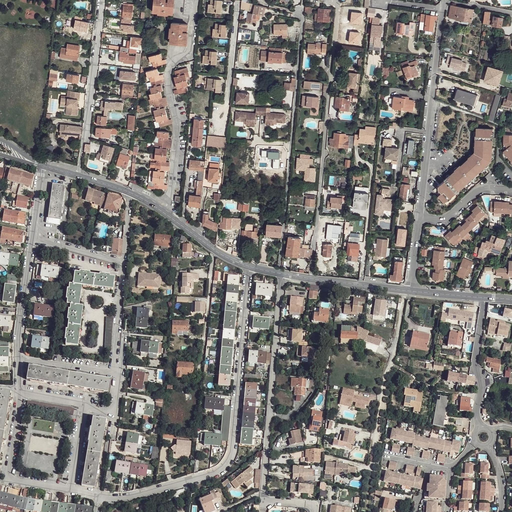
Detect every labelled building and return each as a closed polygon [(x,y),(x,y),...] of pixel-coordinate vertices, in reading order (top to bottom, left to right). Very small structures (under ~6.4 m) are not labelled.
[(165,2),(165,0),(154,0),(153,12),(158,12),(158,11),(167,12),(167,13),(173,14),(174,0),(168,0),(168,2),(165,2)] [(208,4),(208,9),(216,10),(216,12),(221,13),(222,0),(220,0),(210,0),(210,4),(208,4)] [(242,1),(241,8),(250,10),(251,3),(242,1)] [(124,6),(123,16),(132,17),(133,7),(132,7),(133,4),(124,3),(124,6)] [(249,13),(246,22),(255,24),(256,20),(258,21),(258,19),(259,19),(260,14),(263,15),(265,7),(251,3),(250,10),(253,11),(253,14),(249,13)] [(451,5),(449,17),(462,20),(471,21),(473,9),(451,5)] [(318,13),(317,21),(329,22),(329,21),(331,22),(331,20),(330,20),(331,9),(319,8),(318,13)] [(485,11),(483,23),(492,24),(492,25),(501,27),(502,18),(498,17),(493,16),(493,20),(489,20),(490,12),(485,11)] [(427,14),(425,29),(433,30),(434,20),(437,20),(437,16),(435,15),(427,14)] [(371,35),(370,42),(374,42),(373,46),(380,47),(382,25),(379,25),(380,17),(373,17),(372,17),(372,22),(371,29),(368,28),(367,34),(371,35)] [(122,20),(121,28),(130,29),(131,21),(122,20)] [(83,21),(79,38),(85,39),(86,36),(89,37),(92,23),(83,21)] [(182,32),(183,29),(187,30),(188,24),(172,22),(171,28),(172,28),(171,37),(170,37),(170,43),(187,45),(188,33),(187,33),(182,32)] [(397,22),(396,32),(403,33),(403,34),(409,35),(409,30),(413,30),(414,22),(410,22),(409,25),(404,24),(404,23),(397,22)] [(213,28),(212,34),(221,35),(221,37),(226,37),(227,25),(215,24),(215,28),(213,28)] [(274,24),(274,34),(282,34),(287,34),(287,24),(274,24)] [(121,46),(120,51),(136,53),(141,53),(142,38),(131,36),(130,40),(129,47),(124,47),(121,46)] [(307,51),(307,53),(315,54),(315,51),(322,51),(322,54),(326,55),(327,44),(316,43),(316,44),(308,43),(308,49),(307,51)] [(62,48),(61,56),(66,56),(65,58),(78,60),(80,46),(68,44),(67,49),(62,48)] [(261,51),(261,61),(268,61),(274,62),(282,63),(283,49),(269,48),(269,51),(261,51)] [(203,55),(203,61),(211,62),(211,64),(216,64),(217,51),(206,50),(205,55),(203,55)] [(120,52),(119,61),(123,61),(123,63),(135,64),(136,58),(140,59),(141,53),(136,53),(136,56),(128,56),(129,52),(120,52)] [(153,63),(154,67),(156,66),(166,64),(165,59),(162,60),(160,61),(160,59),(161,59),(160,53),(149,56),(150,62),(152,61),(154,61),(155,62),(153,63)] [(448,55),(446,63),(450,65),(454,66),(453,68),(464,71),(467,63),(462,62),(462,60),(452,57),(452,56),(448,55)] [(403,67),(406,77),(413,75),(413,76),(418,74),(415,65),(417,64),(416,60),(409,63),(409,65),(403,67)] [(174,77),(175,83),(187,80),(185,72),(188,71),(187,67),(174,71),(175,74),(177,74),(178,76),(176,77),(174,77)] [(502,71),(488,67),(484,81),(498,85),(502,71)] [(146,77),(148,83),(160,79),(163,78),(162,74),(159,75),(157,76),(157,74),(159,74),(157,68),(154,69),(146,71),(147,77),(146,77)] [(50,73),(48,87),(52,87),(53,81),(56,81),(58,71),(53,70),(52,74),(50,73)] [(134,72),(119,70),(118,78),(133,79),(134,72)] [(68,73),(66,80),(79,82),(80,75),(68,73)] [(358,74),(349,73),(348,86),(354,87),(353,92),(353,95),(358,95),(360,74),(358,74)] [(150,88),(151,93),(160,91),(163,90),(161,85),(160,85),(159,84),(161,83),(164,82),(163,78),(160,79),(148,83),(147,83),(149,88),(150,88)] [(208,78),(207,89),(214,90),(214,87),(216,87),(216,90),(215,92),(220,92),(221,79),(208,78)] [(174,90),(175,95),(188,91),(187,87),(184,88),(184,86),(186,85),(188,85),(187,80),(175,83),(177,88),(179,87),(179,89),(177,89),(174,90)] [(304,81),(303,88),(320,90),(321,82),(304,81)] [(123,84),(122,97),(132,98),(133,96),(134,85),(123,84)] [(457,89),(456,94),(458,95),(456,100),(469,104),(473,105),(475,100),(476,95),(457,89)] [(61,97),(60,102),(69,103),(69,106),(68,114),(78,115),(78,108),(77,108),(77,106),(78,105),(78,99),(79,99),(80,92),(72,91),(71,98),(61,97)] [(149,100),(150,105),(154,105),(166,101),(165,97),(162,98),(160,98),(160,97),(162,96),(160,91),(151,93),(149,94),(150,99),(149,100)] [(237,92),(236,102),(248,103),(249,93),(237,92)] [(504,98),(503,105),(511,107),(511,102),(511,93),(509,92),(508,96),(505,95),(502,94),(502,95),(501,97),(504,98)] [(303,95),(302,105),(318,107),(318,97),(303,95)] [(394,96),(392,108),(401,110),(402,106),(413,108),(414,100),(409,100),(409,97),(406,97),(406,98),(402,97),(394,96)] [(336,97),(335,107),(340,107),(344,108),(344,110),(349,111),(351,97),(347,97),(347,98),(344,98),(345,97),(336,97)] [(102,101),(101,110),(105,110),(108,110),(111,111),(111,108),(123,110),(124,103),(102,101)] [(154,111),(155,116),(166,113),(165,108),(163,108),(163,106),(164,106),(168,105),(166,101),(154,105),(155,108),(157,107),(158,110),(155,110),(154,111)] [(494,103),(490,115),(494,116),(498,104),(494,103)] [(256,114),(261,115),(261,107),(256,107),(256,113),(236,112),(235,121),(244,121),(246,122),(246,123),(246,125),(255,126),(256,114)] [(267,108),(261,107),(261,115),(266,115),(265,124),(274,125),(274,124),(274,122),(277,122),(284,123),(285,114),(266,113),(267,108)] [(159,123),(160,127),(172,123),(171,119),(168,120),(166,121),(166,119),(168,118),(166,113),(155,116),(156,121),(161,120),(161,122),(159,123)] [(98,115),(97,124),(106,125),(107,116),(104,116),(98,115)] [(194,119),(193,138),(194,138),(193,145),(202,146),(204,119),(194,119)] [(60,136),(65,136),(66,134),(79,135),(81,135),(82,126),(65,125),(60,124),(60,131),(60,136)] [(355,134),(354,145),(358,145),(358,143),(359,141),(364,141),(364,140),(375,141),(376,127),(366,126),(365,129),(360,129),(359,135),(355,134)] [(96,127),(95,136),(110,137),(111,134),(117,134),(117,128),(109,128),(96,127)] [(444,203),(447,200),(448,199),(447,198),(448,197),(449,198),(450,197),(455,193),(454,191),(457,189),(458,187),(460,189),(461,188),(466,183),(474,176),(480,171),(488,163),(494,158),(491,155),(492,140),(490,140),(490,136),(491,134),(492,134),(492,133),(492,129),(476,128),(475,131),(475,132),(474,132),(474,133),(473,133),(473,134),(474,134),(474,135),(475,135),(475,139),(475,143),(475,149),(474,152),(470,156),(469,155),(468,155),(468,156),(467,157),(468,158),(468,159),(460,166),(460,165),(457,168),(456,167),(455,167),(454,168),(453,169),(454,170),(454,171),(450,175),(450,174),(444,180),(443,180),(442,180),(441,180),(441,182),(442,183),(439,185),(438,189),(441,193),(438,196),(444,203)] [(158,139),(158,142),(171,144),(171,139),(168,139),(166,139),(167,137),(168,138),(169,132),(157,131),(157,136),(159,137),(161,137),(161,139),(158,139)] [(330,142),(330,146),(348,148),(348,147),(352,148),(354,136),(346,135),(346,134),(341,133),(341,131),(337,131),(337,133),(334,133),(334,139),(330,138),(330,142)] [(511,134),(504,134),(503,143),(507,148),(505,150),(504,150),(507,153),(506,155),(506,156),(511,161),(511,134)] [(227,138),(207,136),(206,146),(210,146),(226,148),(227,141),(227,139),(227,138)] [(386,147),(385,157),(392,158),(397,159),(399,148),(391,147),(392,140),(384,139),(383,146),(386,147)] [(156,147),(155,154),(167,155),(167,149),(165,149),(165,147),(167,147),(171,148),(171,144),(158,142),(155,142),(154,147),(156,147)] [(104,144),(101,153),(99,152),(99,154),(98,154),(97,159),(99,160),(100,157),(105,159),(104,162),(109,163),(114,147),(104,144)] [(121,149),(116,165),(120,166),(121,164),(127,165),(130,156),(127,155),(128,151),(121,149)] [(156,162),(156,165),(169,166),(169,162),(166,162),(164,162),(164,160),(166,160),(167,155),(155,154),(155,159),(159,159),(159,161),(156,161),(156,162)] [(305,170),(304,180),(314,182),(315,168),(309,168),(307,167),(308,163),(310,163),(313,164),(313,159),(310,159),(300,158),(297,158),(296,167),(302,167),(301,170),(305,170)] [(189,195),(188,205),(191,206),(200,207),(205,161),(190,160),(189,169),(199,170),(197,180),(195,180),(195,182),(197,183),(196,195),(189,195)] [(480,171),(481,171),(489,164),(488,163),(480,171)] [(153,170),(153,176),(164,177),(165,171),(163,171),(163,170),(165,170),(169,170),(169,166),(156,165),(156,168),(156,169),(158,169),(158,171),(153,170)] [(6,168),(3,180),(31,187),(34,176),(6,168)] [(209,168),(208,181),(218,182),(219,169),(209,168)] [(154,184),(154,188),(167,189),(167,185),(164,184),(162,184),(162,183),(164,183),(164,177),(153,176),(152,182),(155,182),(157,182),(156,184),(154,184)] [(466,183),(467,184),(475,177),(474,176),(466,183)] [(401,183),(399,200),(406,201),(408,189),(409,189),(410,189),(410,185),(401,183)] [(53,184),(48,218),(54,219),(60,220),(65,186),(53,184)] [(355,192),(353,207),(366,209),(368,193),(369,188),(355,186),(355,192)] [(88,189),(85,200),(95,203),(94,204),(100,206),(103,193),(88,189)] [(100,206),(99,208),(104,209),(108,211),(113,212),(117,213),(121,199),(103,193),(100,206)] [(306,196),(305,205),(314,206),(316,196),(305,194),(305,196),(306,196)] [(377,194),(376,208),(381,209),(382,207),(391,209),(392,199),(382,198),(383,195),(377,194)] [(328,201),(327,206),(331,207),(331,209),(337,210),(337,207),(341,208),(343,196),(338,195),(337,197),(334,197),(334,196),(331,195),(331,196),(330,198),(330,202),(328,201)] [(17,196),(16,207),(26,209),(28,198),(17,196)] [(491,203),(490,212),(501,212),(502,202),(496,201),(496,204),(494,203),(491,203)] [(502,202),(501,212),(511,212),(511,204),(509,204),(507,204),(507,202),(502,202)] [(476,221),(485,213),(478,205),(474,209),(475,211),(473,212),(471,215),(476,221)] [(4,210),(2,221),(25,224),(27,214),(4,210)] [(209,210),(204,210),(202,224),(217,231),(218,223),(208,218),(209,210)] [(221,215),(220,228),(231,229),(233,218),(223,217),(223,215),(221,215)] [(470,230),(478,222),(476,221),(471,215),(467,218),(468,219),(467,221),(464,223),(470,230)] [(461,237),(469,230),(470,230),(464,223),(461,226),(460,228),(458,226),(454,230),(460,236),(461,237)] [(242,230),(242,239),(246,239),(246,236),(257,237),(258,232),(254,232),(252,231),(253,224),(246,224),(245,231),(242,230)] [(266,230),(266,235),(281,236),(282,225),(267,224),(266,230)] [(2,228),(0,238),(8,240),(15,241),(22,243),(24,232),(2,228)] [(452,243),(460,236),(454,230),(452,232),(450,234),(448,232),(445,236),(452,243)] [(463,239),(465,241),(470,236),(468,233),(470,231),(469,230),(461,237),(463,239)] [(323,251),(323,256),(331,257),(332,245),(335,245),(336,235),(332,234),(332,236),(324,236),(324,245),(318,245),(318,251),(323,251)] [(155,235),(154,246),(161,246),(168,247),(168,243),(170,243),(171,236),(155,235)] [(482,241),(480,248),(488,250),(500,254),(505,239),(492,235),(490,241),(486,240),(486,242),(482,241)] [(288,236),(286,254),(292,256),(292,259),(298,260),(298,256),(299,252),(300,248),(301,238),(288,236)] [(348,242),(347,254),(358,255),(359,244),(360,238),(349,236),(348,242)] [(374,256),(373,260),(381,261),(381,257),(386,257),(388,240),(377,238),(376,249),(376,251),(375,256),(374,256)] [(113,239),(112,251),(113,251),(113,255),(122,257),(123,240),(113,239)] [(184,255),(184,257),(190,258),(190,256),(191,253),(191,245),(183,245),(182,255),(184,255)] [(434,252),(433,257),(444,258),(445,247),(437,246),(436,250),(436,252),(434,252)] [(474,251),(474,252),(478,253),(486,256),(488,250),(480,248),(475,246),(474,251)] [(300,248),(299,252),(300,252),(300,256),(311,258),(312,249),(309,249),(302,248),(300,248)] [(0,264),(17,267),(19,256),(1,254),(0,253),(0,264)] [(434,264),(434,268),(436,268),(442,269),(444,258),(433,257),(433,262),(435,262),(434,264)] [(463,258),(457,272),(464,275),(467,268),(470,270),(469,272),(470,272),(471,272),(472,269),(471,268),(473,262),(463,258)] [(493,267),(493,273),(496,273),(503,273),(502,275),(508,276),(511,275),(511,260),(509,260),(508,268),(493,267)] [(391,274),(390,279),(401,281),(402,276),(401,276),(403,262),(395,261),(393,275),(391,274)] [(37,265),(36,275),(40,276),(40,277),(57,279),(59,268),(37,265)] [(433,274),(433,279),(436,280),(443,280),(444,269),(442,269),(436,268),(435,274),(433,274)] [(75,273),(73,285),(82,286),(93,287),(95,275),(90,275),(79,273),(75,273)] [(227,281),(226,294),(238,295),(240,277),(229,276),(229,274),(224,273),(223,281),(227,281)] [(139,274),(138,286),(147,287),(147,284),(153,285),(153,287),(160,288),(161,275),(139,274)] [(181,287),(181,293),(188,293),(188,287),(193,287),(193,282),(191,282),(191,279),(198,280),(198,274),(183,274),(182,288),(181,287)] [(8,275),(6,285),(16,287),(17,276),(8,275)] [(95,275),(93,287),(113,290),(115,277),(110,277),(99,276),(95,275)] [(256,284),(255,295),(271,297),(272,286),(256,284)] [(5,285),(3,301),(14,303),(16,287),(6,285),(5,285)] [(67,300),(67,305),(70,305),(79,306),(82,286),(73,285),(69,285),(69,289),(67,300)] [(316,300),(317,292),(310,291),(309,291),(309,299),(316,300)] [(225,307),(224,312),(237,313),(238,295),(226,294),(226,300),(225,307)] [(291,297),(289,312),(299,313),(300,306),(302,307),(303,298),(291,297)] [(344,305),(343,314),(351,315),(352,312),(357,313),(362,313),(362,307),(357,307),(358,302),(363,303),(364,299),(353,298),(352,305),(352,306),(349,306),(344,305)] [(375,300),(373,315),(383,317),(384,311),(385,311),(387,302),(375,300)] [(194,303),(193,313),(205,313),(205,303),(194,303)] [(35,305),(34,316),(33,320),(41,320),(41,317),(52,318),(57,319),(59,308),(53,307),(35,305)] [(68,321),(68,325),(80,327),(83,307),(79,306),(70,305),(70,310),(69,320),(68,321)] [(137,309),(136,327),(147,328),(149,310),(151,310),(152,306),(146,306),(144,306),(143,310),(137,309)] [(314,313),(313,321),(327,323),(328,310),(319,309),(319,313),(318,313),(317,314),(314,313)] [(474,313),(461,311),(459,321),(467,323),(466,329),(471,330),(474,313)] [(224,312),(223,329),(235,331),(237,313),(224,312)] [(0,315),(0,325),(9,327),(11,317),(0,315)] [(106,317),(105,350),(111,350),(113,317),(106,317)] [(253,317),(252,328),(268,330),(273,330),(274,319),(269,319),(253,317)] [(488,330),(488,332),(497,333),(497,335),(506,337),(508,327),(503,326),(504,322),(497,321),(497,322),(494,321),(494,319),(490,319),(489,324),(488,330)] [(173,322),(172,334),(177,334),(177,331),(187,331),(188,322),(173,322)] [(66,340),(65,345),(78,347),(80,327),(68,325),(67,330),(66,340)] [(341,326),(340,339),(357,340),(357,334),(353,333),(350,333),(351,329),(351,327),(341,326)] [(223,329),(221,348),(233,349),(235,331),(223,329)] [(292,340),(291,342),(298,342),(298,346),(309,347),(310,343),(301,342),(302,331),(292,331),(292,338),(292,340)] [(357,334),(357,340),(361,340),(365,341),(379,346),(381,341),(378,340),(379,337),(374,335),(373,338),(367,336),(357,332),(357,334)] [(413,332),(410,346),(416,347),(416,344),(427,346),(429,336),(413,332)] [(450,333),(448,345),(460,347),(462,333),(458,333),(458,335),(450,333)] [(33,336),(31,347),(48,350),(50,338),(33,336)] [(142,342),(140,353),(141,353),(140,356),(146,357),(147,353),(157,354),(158,343),(142,342)] [(0,343),(0,371),(9,372),(9,366),(9,343),(0,343)] [(504,343),(502,351),(509,352),(511,345),(504,343)] [(312,358),(313,349),(306,348),(306,347),(297,346),(297,357),(301,357),(312,358)] [(403,346),(402,353),(408,354),(410,347),(403,346)] [(220,357),(220,366),(232,367),(233,349),(221,348),(221,354),(218,353),(217,357),(220,357)] [(249,351),(248,362),(265,364),(266,353),(249,351)] [(489,368),(493,369),(499,370),(501,361),(496,360),(497,358),(493,357),(492,359),(485,358),(484,362),(486,362),(486,363),(488,363),(490,363),(489,367),(489,368)] [(443,371),(444,364),(434,362),(434,365),(429,364),(428,369),(433,369),(443,371)] [(178,363),(176,377),(182,377),(182,374),(192,375),(193,364),(178,363)] [(29,366),(26,380),(30,380),(43,382),(47,383),(49,370),(29,366)] [(220,366),(218,385),(230,386),(232,367),(220,366)] [(49,370),(47,383),(50,384),(63,386),(67,386),(69,373),(49,370)] [(133,372),(131,388),(142,390),(144,373),(145,371),(139,370),(139,372),(133,372)] [(69,373),(67,386),(70,387),(83,389),(87,390),(89,376),(69,373)] [(448,373),(447,381),(457,383),(459,375),(454,374),(448,373)] [(457,383),(456,390),(460,390),(460,389),(464,390),(465,387),(466,384),(464,384),(465,376),(462,376),(459,375),(457,383)] [(89,376),(87,390),(90,390),(104,392),(107,393),(110,380),(89,376)] [(465,376),(464,384),(466,384),(474,386),(475,378),(465,376)] [(291,379),(291,387),(294,388),(297,388),(297,395),(305,396),(306,380),(291,379)] [(246,384),(244,398),(256,399),(257,385),(246,384)] [(343,388),(340,399),(345,400),(344,403),(351,404),(352,402),(356,403),(355,407),(364,409),(365,405),(368,406),(369,399),(357,397),(356,398),(353,398),(353,396),(354,391),(343,388)] [(0,410),(7,411),(11,391),(0,389),(0,410)] [(405,396),(404,406),(414,407),(413,411),(420,412),(423,392),(420,392),(417,391),(416,393),(412,392),(412,390),(405,389),(404,395),(405,396)] [(442,426),(447,397),(440,396),(439,401),(437,400),(436,406),(438,406),(438,407),(436,407),(435,409),(435,411),(437,412),(437,413),(436,413),(435,419),(436,420),(436,421),(433,420),(433,424),(435,424),(435,425),(442,426)] [(206,398),(205,409),(214,410),(223,411),(223,406),(224,400),(206,398)] [(244,398),(243,413),(254,414),(256,399),(244,398)] [(460,409),(459,411),(469,412),(470,399),(460,398),(460,409)] [(28,401),(26,409),(63,415),(73,416),(74,409),(28,401)] [(133,402),(131,413),(135,414),(144,415),(152,417),(154,406),(137,403),(133,402)] [(221,431),(221,435),(220,441),(228,441),(231,407),(223,406),(223,411),(222,415),(221,431)] [(310,427),(309,429),(319,431),(320,425),(321,418),(322,413),(312,411),(311,416),(311,421),(312,421),(311,427),(310,427)] [(243,413),(242,428),(253,429),(254,414),(243,413)] [(67,422),(67,423),(72,424),(73,416),(63,415),(62,417),(64,417),(65,418),(66,419),(66,420),(67,421),(67,422)] [(89,442),(87,452),(100,454),(106,420),(93,418),(91,428),(89,442)] [(242,428),(240,445),(251,446),(251,445),(252,439),(252,437),(253,431),(253,429),(242,428)] [(399,430),(392,428),(390,438),(397,440),(399,430)] [(342,442),(341,447),(350,449),(351,444),(353,434),(354,430),(346,429),(346,432),(345,432),(344,436),(342,442)] [(289,439),(290,445),(302,442),(299,430),(290,432),(292,438),(289,439)] [(407,431),(399,430),(397,440),(405,442),(407,431)] [(414,433),(407,431),(405,442),(412,443),(414,435),(414,433)] [(128,433),(125,452),(136,453),(139,435),(128,433)] [(205,442),(204,445),(220,446),(220,441),(221,435),(214,435),(205,434),(201,434),(201,435),(200,441),(205,442)] [(421,437),(414,435),(412,443),(411,445),(419,447),(421,437)] [(429,438),(421,437),(419,447),(427,448),(427,447),(429,438)] [(437,439),(429,437),(427,447),(435,449),(437,439)] [(444,441),(437,439),(435,449),(442,451),(444,441)] [(450,453),(450,454),(453,455),(454,450),(456,451),(456,452),(458,452),(460,441),(452,440),(452,443),(450,453)] [(177,441),(176,446),(174,446),(171,449),(174,452),(176,452),(176,450),(184,450),(184,453),(189,453),(190,453),(191,442),(177,441)] [(452,443),(444,441),(442,451),(450,453),(452,443)] [(153,447),(151,461),(158,462),(159,448),(153,447)] [(308,458),(308,462),(320,463),(320,452),(323,452),(323,448),(322,448),(320,448),(320,450),(314,450),(308,450),(308,458)] [(87,452),(81,486),(95,488),(100,454),(87,452)] [(117,461),(115,472),(145,477),(147,466),(117,461)] [(326,462),(325,472),(335,473),(335,475),(341,476),(342,469),(347,470),(347,473),(355,474),(356,468),(348,467),(348,465),(338,464),(338,465),(336,464),(336,463),(326,462)] [(480,473),(483,473),(486,473),(488,474),(489,463),(481,463),(480,473)] [(461,474),(461,477),(468,478),(468,474),(472,474),(473,464),(465,464),(465,474),(461,474)] [(293,470),(293,474),(300,474),(300,478),(303,478),(303,476),(312,476),(312,470),(303,469),(303,466),(293,466),(293,470)] [(235,479),(240,486),(243,483),(245,481),(249,486),(253,483),(250,480),(253,478),(249,473),(253,470),(252,469),(250,467),(235,479)] [(393,472),(385,470),(382,480),(390,482),(393,472)] [(400,473),(393,472),(390,482),(398,483),(400,473)] [(408,475),(400,473),(398,483),(405,485),(408,475)] [(415,477),(408,475),(405,485),(413,487),(415,477)] [(432,475),(429,475),(429,484),(427,484),(427,486),(425,493),(424,495),(425,495),(424,499),(445,500),(445,483),(444,481),(445,481),(442,478),(441,478),(439,476),(432,475)] [(423,479),(415,477),(413,487),(421,489),(423,479)] [(458,485),(458,489),(464,490),(472,490),(473,481),(463,481),(462,485),(458,485)] [(481,491),(494,491),(495,488),(491,487),(491,483),(481,482),(481,491)] [(294,484),(293,493),(305,494),(312,494),(313,486),(294,484)] [(0,503),(1,504),(9,506),(16,508),(20,509),(26,510),(28,499),(27,499),(29,492),(25,491),(23,498),(17,497),(18,490),(9,488),(7,494),(1,493),(3,487),(0,486),(0,503)] [(464,490),(458,489),(458,493),(462,493),(461,498),(471,499),(472,490),(464,490)] [(201,505),(204,511),(212,511),(214,511),(212,507),(213,506),(213,504),(211,502),(217,499),(214,490),(210,492),(211,495),(203,498),(206,504),(201,505)] [(374,499),(374,500),(378,501),(379,496),(381,497),(382,493),(377,491),(375,491),(375,494),(374,499)] [(494,496),(494,491),(489,491),(481,491),(480,499),(490,500),(490,495),(494,496)] [(28,499),(26,510),(33,511),(39,511),(90,511),(91,508),(53,503),(54,494),(49,494),(48,502),(28,499)] [(380,508),(379,511),(386,511),(387,510),(393,511),(394,506),(396,507),(397,507),(398,502),(385,498),(383,508),(380,508)] [(438,501),(426,501),(426,509),(441,510),(441,507),(437,506),(437,505),(438,505),(438,501)] [(454,506),(453,511),(467,511),(468,503),(458,502),(457,507),(454,506)] [(481,503),(479,503),(479,511),(485,511),(489,511),(489,504),(481,503)]
